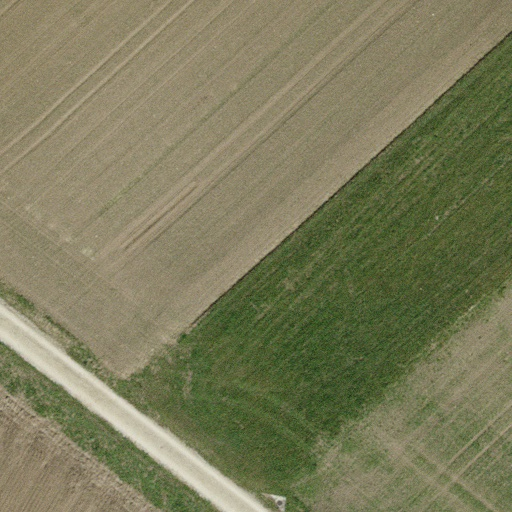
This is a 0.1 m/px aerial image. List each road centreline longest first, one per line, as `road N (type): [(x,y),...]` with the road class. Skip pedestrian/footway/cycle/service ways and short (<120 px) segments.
road 1 (track): [(285,511),(0,291)]
road 2 (track): [(0,309),(259,511)]
